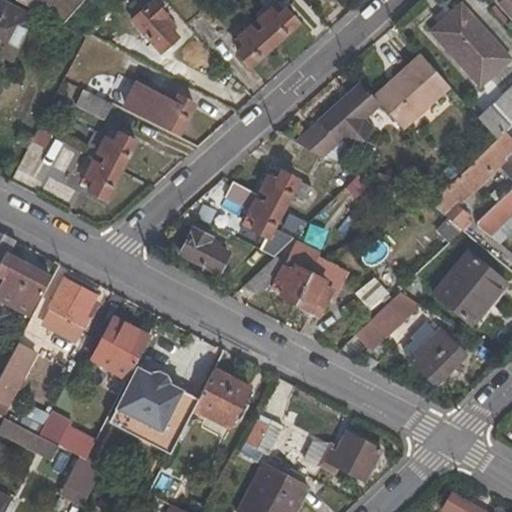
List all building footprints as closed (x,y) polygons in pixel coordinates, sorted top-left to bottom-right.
[(0,0),(0,54),(12,60),(34,18),(0,0)] [(16,0),(16,1),(61,26),(83,0),(16,0)] [(511,19),(511,0),(501,0),(498,4),(511,19)] [(162,20),(166,15),(153,2),(133,20),(161,51),(177,37),(162,20)] [(259,20),(266,27),(262,31),(275,46),(298,25),(278,2),(259,20)] [(439,25),(432,32),(480,86),(511,59),(462,5),(453,13),(447,7),(434,19),(439,25)] [(238,52),(251,66),(275,46),(262,31),(258,34),(251,27),(235,42),(241,49),(238,52)] [(403,130),(451,88),(421,54),(373,96),(381,105),(403,130)] [(381,105),(373,96),(360,81),(315,122),(317,124),(296,143),(323,158),(341,140),(353,152),(377,130),(367,120),(381,105)] [(166,99),(138,83),(126,104),(179,133),(194,103),(171,91),(166,99)] [(511,86),(479,119),(496,139),(504,132),(511,124),(511,86)] [(76,105),(105,120),(114,106),(83,89),(76,105)] [(100,153),(108,158),(106,161),(121,169),(135,142),(112,130),(107,138),(100,153)] [(86,152),(97,157),(100,153),(107,138),(96,132),(86,152)] [(511,140),(504,132),(496,139),(450,183),(429,203),(449,221),(463,232),(472,222),(458,206),(500,168),(510,179),(511,176),(511,140)] [(323,158),(339,165),(353,152),(341,140),(323,158)] [(90,191),(105,199),(121,169),(106,161),(103,165),(95,161),(84,181),(93,186),(90,191)] [(260,190),(268,195),(265,200),(284,209),(292,193),(305,199),(311,188),(272,169),(260,190)] [(284,209),(265,200),(233,182),(225,197),(250,210),(242,224),(266,237),(260,251),(272,258),(275,255),(289,242),(271,232),(284,209)] [(511,208),(502,199),(486,213),(496,223),(511,208)] [(222,215),(239,223),(245,209),(229,201),(222,215)] [(439,231),(453,241),(463,232),(449,221),(439,231)] [(214,245),(216,241),(193,229),(181,254),(217,273),(228,253),(214,245)] [(11,256),(17,243),(4,235),(0,242),(0,274),(1,275),(0,277),(0,300),(30,316),(50,276),(11,256)] [(286,261),(275,255),(272,258),(243,287),(259,295),(271,284),(282,291),(279,294),(294,302),(318,256),(320,254),(296,242),(286,261)] [(483,305),(504,280),(467,251),(433,293),(473,326),(487,309),(483,305)] [(333,299),(348,272),(318,256),(294,302),(320,316),(330,298),(333,299)] [(87,313),(96,295),(65,279),(48,309),(72,321),(68,329),(80,336),(91,316),(87,313)] [(372,279),(355,294),(375,316),(391,300),(372,279)] [(414,302),(400,293),(391,300),(375,316),(356,335),(367,347),(414,302)] [(128,379),(136,365),(150,338),(113,318),(90,359),(128,379)] [(434,334),(410,359),(435,386),(466,355),(434,321),(428,326),(434,334)] [(178,379),(189,358),(150,338),(136,365),(151,373),(155,366),(178,379)] [(0,402),(4,405),(32,352),(19,344),(0,379),(0,402)] [(152,376),(138,369),(117,409),(161,431),(182,391),(168,384),(169,382),(167,376),(159,373),(153,374),(152,376)] [(242,403),(250,388),(214,369),(199,399),(193,410),(229,427),(234,418),(239,421),(248,406),(242,403)] [(182,391),(161,431),(117,409),(111,422),(171,452),(193,410),(199,399),(182,391)] [(267,457),(286,420),(264,409),(244,445),(267,457)] [(70,426),(72,422),(52,412),(38,435),(58,446),(78,457),(86,461),(97,440),(70,426)] [(0,426),(0,432),(52,459),(58,446),(38,435),(4,418),(0,426)] [(365,481),(381,449),(347,432),(336,452),(331,450),(322,466),(336,474),(339,468),(365,481)] [(264,465),(267,457),(244,445),(231,469),(248,477),(256,461),(264,465)] [(88,499),(103,470),(86,461),(78,457),(63,485),(88,499)] [(295,511),(308,488),(264,465),(238,511),(295,511)] [(83,508),(88,499),(63,485),(58,495),(83,508)] [(0,511),(3,511),(9,501),(0,496),(0,511)] [(477,511),(450,496),(440,511),(441,511),(477,511)] [(184,511),(156,497),(148,511),(184,511)]
